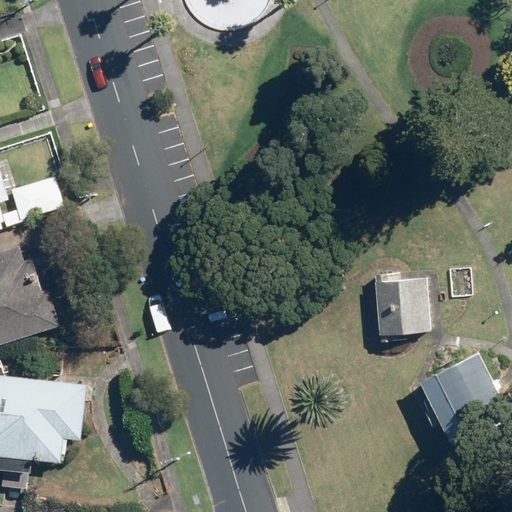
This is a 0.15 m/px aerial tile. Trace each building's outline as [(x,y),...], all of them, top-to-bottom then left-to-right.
[(60,176),(14,189),(24,220),(69,207),(60,176)] [(0,343),(63,324),(51,288),(45,290),(35,257),(26,259),(21,244),(0,250),(0,343)] [(379,272),(383,333),(434,329),(429,269),(379,272)] [(424,381),(460,447),(511,419),(511,414),(479,352),(424,381)] [(90,381),(0,372),(0,453),(65,460),(67,436),(85,438),(90,381)]
